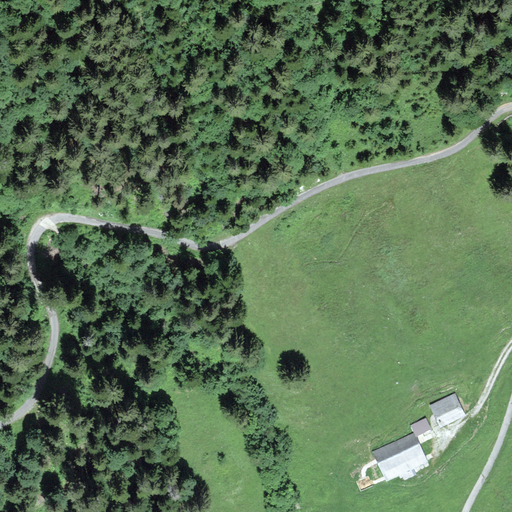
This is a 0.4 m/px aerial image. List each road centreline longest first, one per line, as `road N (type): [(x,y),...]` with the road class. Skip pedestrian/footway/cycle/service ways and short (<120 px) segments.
road 1 (track): [(0,420),(28,398),(46,351),(48,321),(32,262),(42,223),(86,219),(170,243),(218,244),(332,181),(444,151),(511,105)]
road 2 (track): [(440,440),(479,404),(511,343)]
